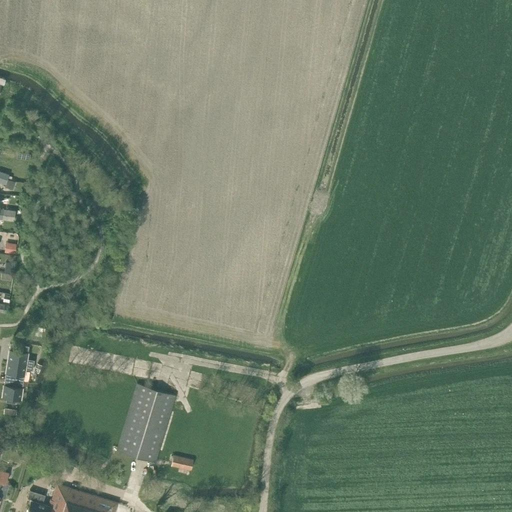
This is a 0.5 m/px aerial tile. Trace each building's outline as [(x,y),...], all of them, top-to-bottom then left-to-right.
[(0,177),(4,178),(7,179),(8,174),(0,171),(0,177)] [(16,244),(6,242),(4,252),(15,253),(16,244)] [(8,304),(0,302),(0,311),(7,313),(8,304)] [(10,343),(7,361),(33,365),(34,360),(26,358),(28,346),(10,343)] [(4,378),(23,381),(25,369),(32,370),(33,365),(7,361),(4,378)] [(23,381),(4,378),(2,396),(6,397),(5,402),(15,403),(16,398),(20,399),(23,381)] [(137,383),(116,450),(155,462),(175,395),(137,383)] [(193,459),(173,455),(171,465),(190,469),(193,459)] [(0,499),(1,496),(0,495),(0,491),(3,482),(5,483),(8,472),(0,469),(0,499)] [(39,496),(32,494),(31,499),(26,511),(113,511),(117,502),(56,483),(51,499),(50,499),(48,505),(42,503),(43,501),(38,499),(39,496)]
